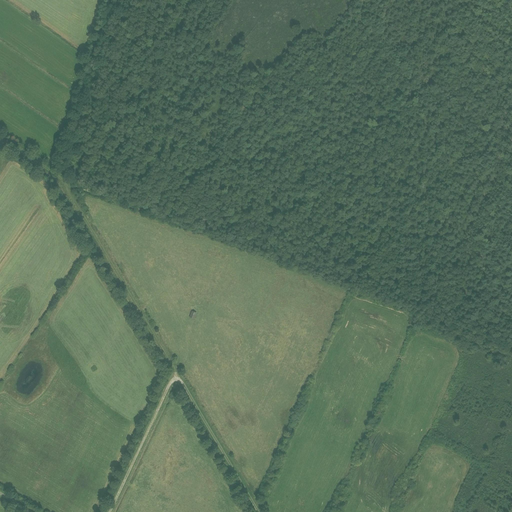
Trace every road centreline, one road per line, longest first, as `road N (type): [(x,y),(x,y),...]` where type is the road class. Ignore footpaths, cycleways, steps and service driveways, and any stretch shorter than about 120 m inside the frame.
road 1 (track): [(0,139),(49,174),(175,374)]
road 2 (unclassified): [(257,511),(175,374)]
road 3 (residential): [(175,374),(109,511)]
